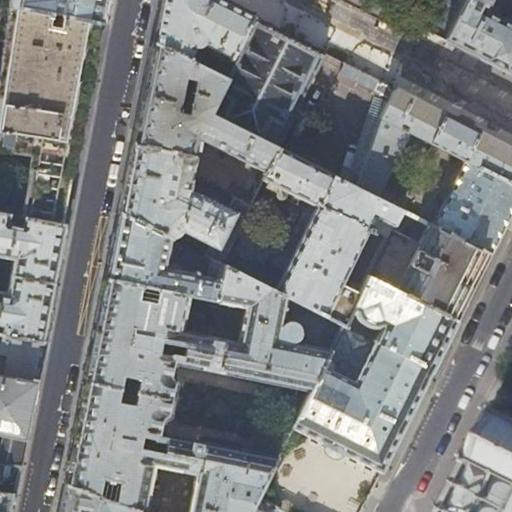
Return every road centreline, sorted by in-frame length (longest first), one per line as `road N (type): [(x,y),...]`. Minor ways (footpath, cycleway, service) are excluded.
road 1 (residential): [(134,0),(31,511)]
road 2 (residential): [(388,511),(511,276)]
